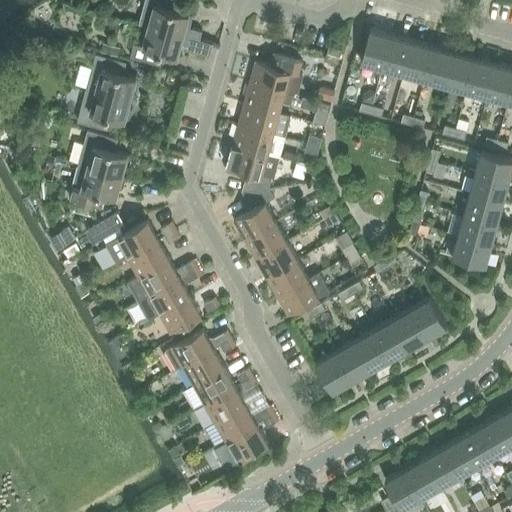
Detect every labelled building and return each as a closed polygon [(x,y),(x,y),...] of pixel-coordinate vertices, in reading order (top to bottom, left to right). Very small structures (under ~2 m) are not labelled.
[(200,39),(202,30),(190,27),(192,18),(189,13),(171,8),(173,0),(145,0),(139,23),(149,26),(200,39)] [(200,39),(149,26),(143,46),(134,43),(130,56),(157,63),(160,51),(178,56),(181,43),(185,44),(184,48),(210,55),(213,43),(200,39)] [(383,67),(393,33),(371,27),(362,61),(383,67)] [(393,33),(383,67),(404,72),(413,39),(393,33)] [(425,78),(434,44),(413,39),(404,72),(425,78)] [(104,42),(102,50),(118,55),(120,46),(104,42)] [(446,84),(455,50),(434,44),(425,78),(446,84)] [(342,48),(329,45),(325,59),(338,63),(342,48)] [(467,89),(476,56),(455,50),(446,84),(467,89)] [(250,81),(285,91),(291,70),(298,72),(302,60),(275,52),(272,64),(256,60),(250,81)] [(107,116),(125,121),(130,118),(132,108),(129,107),(133,91),(137,92),(139,82),(137,77),(119,72),(122,60),(96,53),(77,121),(104,128),(107,116)] [(488,95),(497,62),(476,56),(467,89),(488,95)] [(509,101),(511,88),(511,65),(497,62),(488,95),(509,101)] [(321,73),(318,84),(334,88),(337,77),(321,73)] [(285,91),(250,81),(245,102),(279,112),(282,101),(292,103),(295,94),(285,91)] [(321,86),(318,96),(332,100),(335,89),(321,86)] [(364,93),(363,98),(372,101),(375,91),(369,90),(364,93)] [(317,109),(328,112),(329,112),(331,104),(319,100),(317,109)] [(279,112),(245,102),(239,123),(274,132),(279,112)] [(371,112),(373,105),(362,102),(360,109),(371,112)] [(373,105),(371,112),(382,115),(384,107),(373,105)] [(316,112),(313,122),(325,125),(328,115),(316,112)] [(413,123),(415,116),(404,113),(402,120),(413,123)] [(415,116),(413,123),(424,126),(426,119),(415,116)] [(233,144),(268,153),(274,132),(239,123),(233,144)] [(454,134),(456,127),(445,124),(443,132),(454,134)] [(456,127),(454,134),(465,137),(467,130),(456,127)] [(122,175),(124,168),(128,169),(131,159),(128,154),(110,149),(114,137),(88,130),(78,163),(122,175)] [(307,142),(320,145),(322,137),(310,134),(307,142)] [(496,146),(498,139),(488,136),(486,143),(496,146)] [(498,139),(496,146),(507,149),(509,141),(498,139)] [(320,145),(307,142),(305,150),(317,154),(320,145)] [(243,190),(269,187),(272,177),(262,174),(268,153),(233,144),(227,165),(248,171),(243,190)] [(430,158),(438,160),(441,149),(433,147),(430,158)] [(511,157),(482,149),(476,171),(509,180),(511,170),(511,157)] [(286,150),(283,158),(295,161),(298,153),(286,150)] [(438,160),(430,158),(427,168),(435,171),(438,160)] [(95,204),(98,192),(116,197),(118,190),(123,187),(126,176),(122,175),(78,163),(69,197),(95,204)] [(297,163),(293,175),(305,178),(308,166),(297,163)] [(509,180),(476,171),(470,192),(504,201),(509,180)] [(269,187),(243,190),(253,208),(234,219),(245,238),(277,220),(266,202),(275,197),(269,187)] [(419,200),(426,202),(429,191),(422,189),(419,200)] [(464,213),(498,222),(504,201),(470,192),(464,213)] [(426,202),(419,200),(416,210),(423,212),(426,202)] [(324,218),(336,211),(331,204),(320,210),(324,218)] [(416,210),(413,221),(420,223),(423,212),(416,210)] [(117,211),(86,229),(93,243),(125,225),(117,211)] [(336,211),(324,218),(329,225),(340,219),(336,211)] [(498,222),(464,213),(459,234),(492,243),(498,222)] [(128,256),(159,238),(148,219),(117,237),(128,256)] [(256,257),(287,239),(277,220),(245,238),(256,257)] [(161,227),(165,235),(176,228),(172,221),(161,227)] [(413,221),(410,231),(418,233),(420,223),(413,221)] [(420,223),(418,233),(427,236),(430,225),(420,223)] [(69,225),(50,235),(57,248),(76,237),(69,225)] [(180,236),(176,228),(165,235),(169,242),(180,236)] [(459,234),(453,255),(486,265),(492,243),(459,234)] [(87,235),(78,240),(82,247),(91,242),(87,235)] [(138,275),(170,257),(159,238),(128,256),(138,275)] [(287,239),(256,257),(267,275),(298,258),(287,239)] [(346,255),(357,249),(353,241),(342,248),(346,255)] [(76,242),(64,249),(69,257),(81,250),(76,242)] [(357,249),(346,255),(350,263),(361,256),(357,249)] [(383,259),(387,266),(397,261),(393,254),(383,259)] [(149,293),(180,276),(170,257),(138,275),(149,293)] [(277,294),(309,276),(298,258),(267,275),(277,294)] [(182,265),(187,272),(198,266),(194,259),(182,265)] [(387,266),(383,259),(374,264),(378,272),(387,266)] [(191,294),(185,283),(202,273),(198,266),(187,272),(180,276),(149,293),(139,299),(149,318),(160,312),(191,294)] [(277,294),(288,314),(330,290),(319,270),(309,276),(277,294)] [(82,272),(74,277),(78,283),(86,278),(82,272)] [(349,286),(353,293),(362,287),(358,280),(349,286)] [(82,282),(76,287),(82,297),(89,292),(82,282)] [(353,293),(349,286),(340,291),(343,298),(353,293)] [(191,294),(160,312),(171,332),(202,314),(191,294)] [(430,295),(411,306),(428,336),(448,325),(430,295)] [(215,296),(204,303),(208,310),(220,304),(215,296)] [(311,307),(315,314),(325,308),(321,301),(311,307)] [(392,317),(409,347),(428,336),(411,306),(392,317)] [(315,314),(311,307),(302,313),(306,320),(315,314)] [(102,312),(94,317),(98,323),(105,318),(102,312)] [(373,327),(390,357),(409,347),(392,317),(373,327)] [(176,369),(183,365),(214,347),(220,343),(232,337),(227,330),(210,339),(203,327),(165,349),(176,369)] [(390,357),(373,327),(354,338),(372,368),(390,357)] [(117,337),(110,341),(114,350),(122,345),(117,337)] [(232,337),(220,343),(225,351),(236,345),(232,337)] [(336,349),(353,379),(372,368),(354,338),(336,349)] [(214,347),(183,365),(194,383),(225,366),(214,347)] [(336,349),(316,360),(333,390),(353,379),(336,349)] [(204,402),(236,384),(225,366),(194,383),(204,402)] [(242,381),(253,375),(249,367),(238,373),(242,381)] [(253,375),(242,381),(246,388),(257,382),(253,375)] [(215,421),(246,403),(236,384),(204,402),(215,421)] [(246,403),(215,421),(226,440),(257,422),(246,403)] [(263,418),(275,412),(270,405),(259,411),(263,418)] [(511,405),(499,413),(511,435),(511,405)] [(275,412),(263,418),(268,426),(279,420),(275,412)] [(511,444),(511,435),(499,413),(480,424),(497,453),(511,444)] [(257,422),(226,440),(237,459),(268,441),(257,422)] [(497,453),(480,424),(461,434),(478,464),(497,453)] [(478,464),(461,434),(443,445),(460,475),(478,464)] [(460,475),(443,445),(424,456),(441,485),(460,475)] [(181,454),(175,458),(179,464),(185,461),(181,454)] [(441,485),(424,456),(405,467),(422,496),(441,485)] [(405,467),(386,478),(402,507),(422,496),(405,467)] [(492,478),(488,480),(493,489),(497,487),(492,478)] [(484,495),(475,500),(480,510),(490,505),(484,495)] [(387,509),(394,505),(389,496),(382,500),(387,509)]
